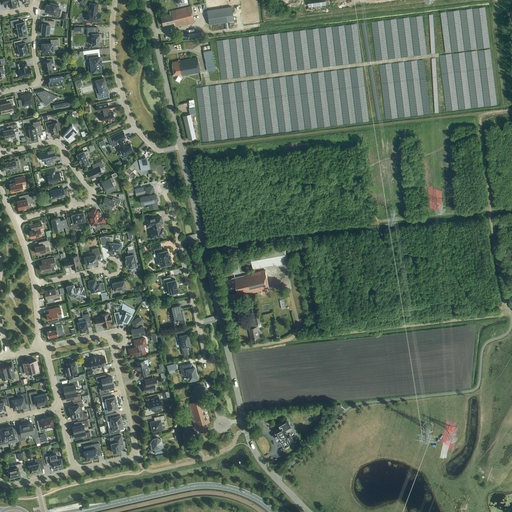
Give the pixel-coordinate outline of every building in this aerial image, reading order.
[(52,16),(59,17),(61,10),(57,9),(58,5),(59,4),(50,2),(49,5),(47,4),(45,11),(52,13),(52,16)] [(87,20),(100,22),(101,14),(97,13),(98,4),(90,3),(89,12),(88,12),(88,16),(87,16),(86,20),(87,20)] [(161,17),(163,26),(174,23),(175,27),(195,23),(191,7),(169,12),(170,14),(161,17)] [(207,11),(209,25),(234,21),(232,7),(207,11)] [(17,26),(19,36),(27,34),(26,29),(26,27),(25,22),(19,23),(18,19),(10,21),(11,25),(12,25),(13,27),(17,26)] [(42,34),(46,35),(46,34),(49,34),(50,27),(53,27),(54,21),(47,20),(46,24),(42,23),(41,33),(42,33),(42,34)] [(94,33),(94,27),(87,27),(87,36),(92,36),(92,45),(94,45),(94,46),(98,46),(98,45),(99,45),(99,41),(100,41),(99,37),(99,33),(94,33)] [(42,47),(41,47),(41,51),(43,51),(43,52),(49,52),(49,54),(48,54),(49,54),(55,54),(55,53),(54,45),(58,44),(58,39),(51,40),(51,43),(42,43),(42,47)] [(25,43),(21,44),(20,40),(14,42),(15,48),(18,47),(20,56),(23,55),(24,56),(27,55),(27,54),(28,54),(27,50),(26,47),(25,43),(25,42),(25,43)] [(216,70),(212,50),(204,52),(208,71),(216,70)] [(91,66),(89,66),(90,72),(101,71),(100,64),(101,64),(101,60),(99,60),(99,56),(98,57),(98,52),(86,54),(87,58),(90,58),(91,66)] [(172,64),(174,75),(179,74),(182,75),(201,71),(197,56),(172,62),(172,64)] [(51,63),(54,63),(53,58),(47,59),(47,62),(43,63),(45,73),(53,72),(51,63)] [(19,70),(21,77),(24,76),(25,77),(27,76),(27,75),(32,74),(30,67),(27,68),(26,62),(20,63),(21,69),(19,70)] [(48,81),(49,86),(64,84),(63,79),(62,79),(61,76),(62,76),(62,75),(42,79),(49,78),(49,81),(48,81)] [(96,93),(98,100),(106,97),(105,92),(108,91),(104,78),(103,78),(102,77),(98,78),(99,80),(96,80),(99,92),(96,93)] [(36,92),(45,105),(57,96),(44,90),(36,92)] [(188,90),(184,90),(184,94),(181,95),(182,107),(190,106),(188,90)] [(34,103),(31,93),(21,96),(22,100),(18,100),(20,108),(24,107),(23,105),(34,103)] [(0,106),(0,108),(1,111),(1,110),(2,112),(5,111),(5,112),(9,111),(13,110),(12,105),(14,104),(12,98),(7,100),(7,103),(0,105),(0,107),(0,106)] [(108,109),(109,109),(107,103),(96,105),(98,112),(101,111),(102,113),(100,114),(101,116),(100,116),(99,117),(100,119),(101,120),(102,120),(102,122),(106,121),(106,123),(111,122),(110,120),(114,119),(114,117),(115,117),(115,116),(115,114),(114,113),(113,113),(112,111),(108,112),(108,109)] [(183,116),(188,140),(196,138),(191,114),(183,116)] [(37,134),(43,132),(40,121),(33,122),(34,127),(27,129),(28,135),(30,134),(31,139),(38,138),(37,134)] [(45,122),(47,130),(47,132),(50,131),(51,135),(58,133),(57,130),(60,129),(58,122),(51,124),(51,121),(45,122)] [(3,131),(2,131),(3,135),(4,134),(5,138),(12,136),(13,140),(16,139),(15,132),(18,131),(17,124),(8,126),(9,129),(3,130),(3,131)] [(73,135),(78,131),(72,125),(63,136),(67,140),(68,140),(69,142),(75,138),(73,135)] [(133,150),(130,145),(130,143),(126,144),(124,139),(126,138),(123,132),(108,139),(111,145),(118,142),(122,151),(121,151),(123,156),(130,153),(130,152),(133,150)] [(77,151),(78,154),(77,155),(82,166),(89,163),(86,156),(89,154),(87,151),(84,152),(82,148),(77,151)] [(54,164),(53,159),(56,158),(54,150),(40,153),(42,161),(46,160),(47,166),(54,164)] [(142,154),(128,168),(132,171),(135,167),(139,171),(138,172),(140,174),(140,175),(149,173),(148,173),(147,168),(149,168),(147,157),(144,157),(142,155),(142,154)] [(19,166),(18,160),(15,161),(15,160),(5,162),(5,163),(4,163),(5,166),(6,166),(6,169),(10,168),(10,172),(17,170),(17,167),(19,166)] [(103,175),(99,166),(103,164),(102,160),(93,164),(95,168),(88,171),(88,172),(88,173),(88,174),(89,174),(91,179),(98,176),(99,177),(103,175)] [(164,166),(157,167),(158,174),(165,173),(164,166)] [(47,176),(48,180),(49,184),(57,182),(56,181),(61,180),(59,173),(56,174),(55,168),(47,170),(48,176),(47,176)] [(10,188),(11,188),(11,192),(23,189),(22,184),(26,183),(24,176),(15,178),(16,182),(10,184),(10,185),(9,185),(10,188)] [(112,182),(114,181),(112,176),(97,183),(99,187),(100,187),(101,189),(105,187),(106,189),(105,189),(106,189),(107,192),(115,189),(112,182)] [(145,188),(146,193),(148,192),(149,195),(142,197),(143,204),(148,203),(149,209),(157,207),(156,201),(157,201),(155,193),(154,194),(152,186),(145,188)] [(50,191),(52,199),(65,196),(63,188),(50,191)] [(19,196),(20,200),(17,201),(18,206),(17,206),(18,210),(23,209),(23,208),(28,207),(28,203),(33,201),(32,196),(29,196),(28,194),(19,196)] [(102,205),(111,209),(114,202),(119,204),(121,200),(113,197),(112,200),(105,198),(102,205)] [(88,213),(91,225),(93,225),(93,226),(96,225),(96,224),(105,222),(104,216),(99,218),(97,211),(88,213)] [(83,213),(79,214),(79,213),(76,214),(72,215),(72,217),(69,217),(72,229),(79,227),(78,222),(85,221),(85,220),(84,218),(85,218),(84,214),(83,214),(83,213),(83,212),(83,213)] [(150,232),(150,233),(150,234),(151,235),(151,238),(164,235),(163,228),(161,229),(160,224),(162,223),(161,217),(147,220),(147,221),(147,222),(147,224),(148,225),(149,225),(150,225),(151,225),(152,224),(153,224),(154,230),(154,231),(152,230),(151,230),(150,231),(150,232)] [(61,227),(67,225),(65,220),(59,221),(59,218),(52,220),(53,223),(52,223),(53,227),(54,226),(54,230),(61,229),(61,227)] [(33,230),(30,231),(31,237),(41,235),(40,229),(42,228),(41,222),(31,224),(32,229),(33,229),(33,230)] [(121,244),(112,243),(113,238),(113,237),(112,237),(105,236),(100,237),(100,238),(102,245),(102,246),(102,245),(106,244),(107,244),(107,243),(109,244),(108,250),(112,251),(112,252),(116,253),(116,251),(120,252),(120,251),(120,248),(122,248),(122,245),(121,244)] [(41,246),(35,247),(36,254),(50,250),(47,240),(40,242),(41,246)] [(249,250),(253,269),(288,262),(285,243),(249,250)] [(156,257),(157,263),(160,262),(161,266),(170,264),(171,264),(171,263),(170,263),(170,259),(169,255),(168,255),(168,251),(167,250),(162,252),(161,248),(160,244),(152,245),(153,249),(154,249),(155,254),(158,253),(159,257),(156,257)] [(84,257),(86,265),(98,262),(96,257),(100,256),(98,248),(92,249),(93,255),(84,257)] [(128,256),(126,256),(127,260),(126,260),(127,264),(128,264),(129,268),(130,268),(131,272),(137,271),(136,266),(134,255),(135,254),(134,249),(127,250),(128,256)] [(70,259),(64,260),(65,268),(71,266),(72,269),(80,267),(79,263),(80,262),(79,260),(78,259),(77,255),(69,257),(70,259)] [(54,258),(42,260),(42,264),(40,265),(41,272),(42,271),(42,272),(45,272),(45,271),(48,270),(49,272),(54,271),(53,266),(55,265),(54,258)] [(267,289),(270,289),(265,270),(231,278),(232,279),(226,280),(229,293),(238,291),(239,296),(259,291),(260,294),(267,292),(267,289)] [(175,280),(171,281),(170,277),(164,279),(167,291),(169,291),(170,293),(170,294),(172,293),(173,295),(176,294),(176,292),(178,292),(178,291),(175,280)] [(88,285),(89,288),(90,288),(91,292),(100,290),(101,292),(105,291),(103,283),(99,283),(96,283),(95,279),(88,281),(89,284),(88,285)] [(117,282),(113,283),(113,286),(108,287),(110,293),(113,293),(113,290),(114,290),(126,288),(124,280),(119,281),(117,282)] [(74,293),(74,297),(81,295),(81,298),(85,297),(83,288),(79,288),(74,289),(73,284),(67,286),(69,294),(74,293)] [(44,292),(44,295),(45,295),(46,298),(56,295),(56,296),(59,295),(58,289),(55,290),(55,289),(50,289),(49,290),(44,291),(45,292),(44,292)] [(118,314),(119,312),(115,313),(114,313),(117,324),(120,324),(122,324),(123,321),(127,322),(134,310),(123,303),(122,309),(126,311),(125,315),(118,314)] [(173,313),(172,313),(173,321),(177,320),(177,321),(178,321),(179,324),(185,323),(182,311),(181,311),(180,304),(171,306),(173,313)] [(46,313),(47,314),(46,315),(47,318),(48,321),(58,318),(57,315),(61,314),(60,307),(48,310),(49,313),(46,313)] [(95,318),(97,325),(103,324),(103,326),(110,325),(110,322),(112,321),(110,314),(108,315),(108,313),(101,315),(101,317),(95,318)] [(78,322),(76,323),(77,326),(79,326),(80,332),(85,331),(85,329),(88,329),(87,322),(90,321),(89,314),(85,314),(85,317),(83,317),(83,318),(78,319),(79,322),(78,322)] [(249,329),(251,339),(259,337),(257,327),(256,324),(260,323),(259,316),(255,317),(250,318),(252,328),(249,329)] [(131,329),(133,336),(145,333),(143,326),(140,327),(139,324),(143,321),(139,317),(132,322),(134,329),(131,329)] [(47,331),(47,334),(47,335),(48,335),(48,338),(49,338),(58,336),(57,333),(58,333),(57,332),(63,330),(61,324),(57,326),(57,328),(56,329),(51,330),(49,330),(47,331)] [(182,331),(175,332),(176,336),(177,336),(177,339),(180,338),(182,346),(181,346),(183,356),(189,354),(187,346),(190,345),(189,341),(189,338),(188,334),(183,335),(182,331)] [(129,349),(131,357),(145,353),(144,346),(146,346),(144,338),(134,340),(136,347),(129,349)] [(93,358),(89,359),(89,360),(86,361),(86,363),(87,366),(87,368),(91,368),(91,369),(103,366),(103,365),(106,364),(104,357),(101,358),(101,357),(96,358),(96,356),(93,357),(93,358)] [(137,361),(135,362),(136,366),(135,366),(136,370),(137,370),(137,372),(140,371),(141,375),(149,373),(147,365),(148,365),(147,359),(144,360),(141,360),(137,361)] [(31,372),(31,371),(33,370),(33,371),(39,370),(36,360),(32,361),(28,362),(23,363),(24,365),(19,366),(21,374),(25,373),(26,373),(31,372)] [(64,368),(66,379),(73,377),(72,373),(77,372),(76,368),(77,368),(76,364),(75,364),(74,361),(72,362),(72,361),(68,362),(68,363),(67,363),(67,367),(64,368)] [(187,376),(188,378),(188,377),(189,380),(191,380),(191,381),(195,381),(195,379),(197,378),(194,367),(193,368),(192,364),(188,365),(185,366),(185,365),(181,366),(183,375),(187,373),(188,376),(187,376)] [(12,365),(5,367),(8,379),(13,378),(14,381),(19,380),(18,373),(14,374),(12,365)] [(0,380),(8,379),(5,367),(0,368),(0,369),(1,373),(0,372),(0,380)] [(101,382),(101,385),(113,382),(112,380),(113,380),(112,377),(111,377),(104,378),(103,375),(96,377),(96,380),(97,380),(98,383),(101,382)] [(154,385),(157,384),(156,378),(145,380),(145,384),(143,385),(145,392),(149,391),(149,392),(153,392),(152,390),(156,390),(154,385)] [(63,387),(65,393),(76,391),(76,387),(78,387),(77,380),(70,382),(71,385),(63,387)] [(113,382),(101,385),(102,388),(99,389),(100,391),(99,392),(100,394),(107,393),(107,390),(114,388),(115,387),(114,384),(113,385),(113,382)] [(35,402),(36,405),(41,404),(43,403),(48,402),(46,393),(37,395),(36,391),(28,393),(31,403),(35,402)] [(76,391),(65,393),(66,400),(74,398),(75,401),(81,400),(80,394),(77,394),(76,391)] [(21,397),(17,398),(20,408),(21,408),(25,407),(26,406),(24,400),(27,399),(26,393),(20,394),(21,397)] [(106,401),(107,404),(116,402),(116,401),(117,400),(116,398),(115,397),(115,396),(107,398),(106,394),(101,395),(102,402),(106,401)] [(20,408),(17,398),(14,399),(13,395),(7,397),(8,403),(12,403),(14,409),(15,410),(19,409),(19,408),(20,408)] [(147,403),(149,410),(153,409),(154,413),(162,411),(161,407),(162,406),(161,400),(159,401),(159,397),(154,398),(155,399),(151,399),(152,402),(147,403)] [(195,430),(198,429),(199,432),(207,430),(206,423),(210,422),(203,399),(188,404),(195,430)] [(70,412),(70,413),(82,410),(81,407),(83,406),(82,401),(76,402),(77,405),(69,407),(69,408),(68,408),(69,412),(70,412)] [(116,402),(107,404),(107,407),(104,408),(105,414),(111,413),(110,410),(118,408),(117,407),(118,406),(117,404),(117,403),(116,402)] [(82,410),(70,413),(71,414),(70,414),(70,418),(72,418),(72,419),(79,417),(80,420),(88,418),(87,413),(83,414),(82,410)] [(111,420),(112,424),(122,421),(120,415),(112,417),(112,413),(105,415),(106,421),(111,420)] [(163,419),(164,419),(164,415),(155,417),(156,421),(150,422),(152,432),(163,430),(161,422),(164,421),(163,419)] [(38,424),(40,432),(46,431),(45,427),(53,425),(52,417),(41,420),(41,423),(38,424)] [(279,428),(274,430),(277,435),(276,436),(278,439),(279,439),(282,443),(286,441),(288,444),(293,441),(289,434),(288,435),(285,430),(291,427),(288,422),(286,420),(287,419),(277,424),(279,428)] [(72,427),(74,432),(84,430),(84,427),(89,426),(87,420),(78,422),(79,424),(78,425),(72,427)] [(182,421),(186,435),(190,434),(186,420),(182,421)] [(122,421),(112,424),(113,427),(108,428),(109,434),(116,433),(115,429),(123,428),(122,421)] [(40,443),(38,436),(38,437),(36,429),(33,430),(32,423),(29,423),(29,422),(25,423),(28,434),(31,433),(32,438),(35,437),(36,444),(40,443)] [(28,434),(25,423),(21,424),(22,425),(19,425),(21,433),(18,433),(20,441),(25,440),(24,435),(28,434)] [(7,428),(6,428),(9,443),(19,441),(17,433),(14,434),(12,427),(11,427),(11,426),(7,427),(7,428)] [(0,445),(9,443),(6,428),(5,428),(1,429),(0,429),(0,431),(1,437),(0,437),(0,445)] [(84,430),(74,432),(75,438),(82,437),(83,439),(91,438),(90,432),(85,433),(84,430)] [(47,440),(46,433),(40,434),(40,437),(39,437),(40,442),(47,440)] [(114,437),(110,438),(111,443),(113,453),(116,452),(117,453),(119,452),(120,451),(121,451),(120,449),(124,448),(123,443),(121,435),(114,437)] [(155,453),(155,454),(164,452),(164,451),(161,452),(161,449),(159,447),(161,443),(160,439),(157,437),(153,438),(151,441),(152,449),(155,448),(155,450),(155,453)] [(82,453),(83,457),(85,457),(85,459),(91,458),(92,458),(98,457),(97,451),(101,450),(99,443),(91,445),(92,449),(83,451),(84,452),(82,453)] [(61,458),(57,459),(56,454),(45,457),(47,465),(52,464),(52,467),(53,467),(62,465),(63,465),(63,464),(62,464),(61,458)] [(35,459),(36,464),(28,465),(30,472),(40,470),(40,469),(44,468),(41,458),(35,459)] [(16,468),(7,470),(8,473),(7,473),(8,476),(9,476),(9,477),(10,477),(19,475),(20,475),(20,474),(19,470),(22,470),(21,463),(15,465),(16,468)]
